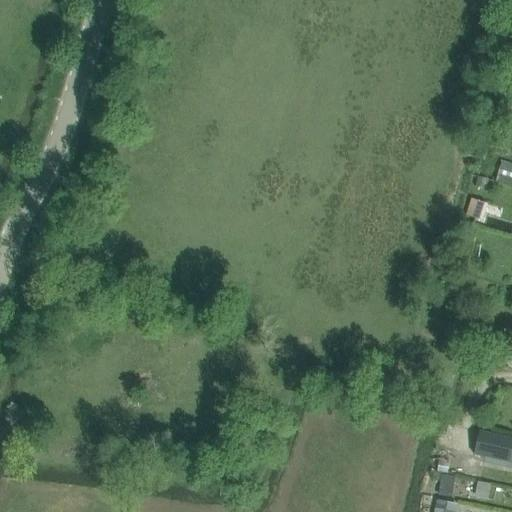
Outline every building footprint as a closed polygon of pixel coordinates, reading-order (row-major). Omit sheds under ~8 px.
[(511,181),(511,164),(502,161),(497,177),(511,181)] [(483,221),(488,205),(471,199),(466,216),(483,221)] [(474,456),(509,463),(511,451),(511,438),(480,431),(474,456)] [(443,492),(456,494),(460,475),(447,473),(443,492)] [(459,511),(462,502),(441,498),(437,511),(459,511)]
